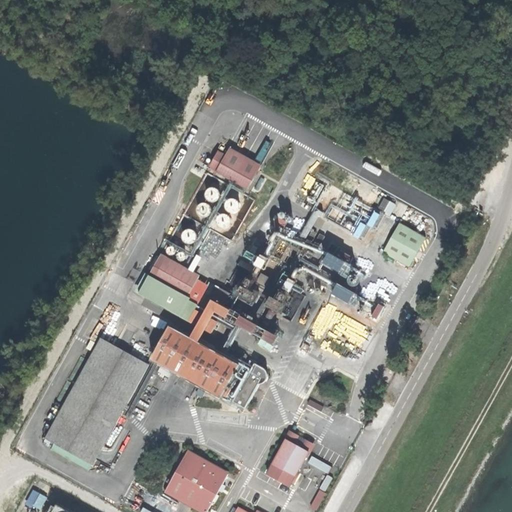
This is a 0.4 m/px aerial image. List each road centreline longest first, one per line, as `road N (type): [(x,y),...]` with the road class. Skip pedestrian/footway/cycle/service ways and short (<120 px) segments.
road 1 (unclassified): [(344,511),(490,247)]
road 2 (track): [(511,367),(432,511)]
